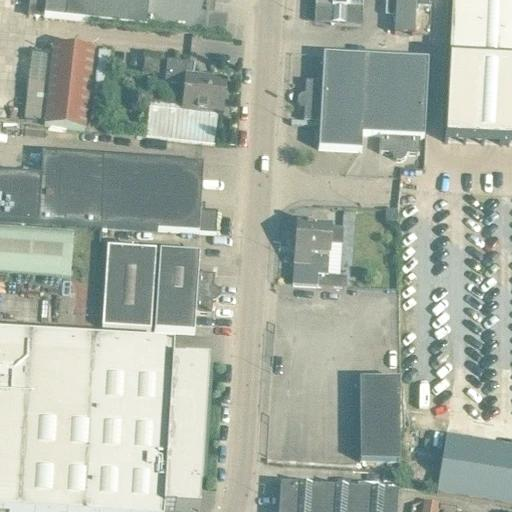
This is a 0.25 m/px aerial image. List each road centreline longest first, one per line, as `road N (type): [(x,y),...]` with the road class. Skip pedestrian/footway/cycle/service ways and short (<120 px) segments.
road 1 (unclassified): [(229,511),(242,451),(256,184)]
road 2 (unknown): [(447,0),(432,151),(445,190),(478,221)]
road 3 (unclassified): [(256,184),(269,0)]
road 4 (unclassified): [(390,192),(256,184)]
